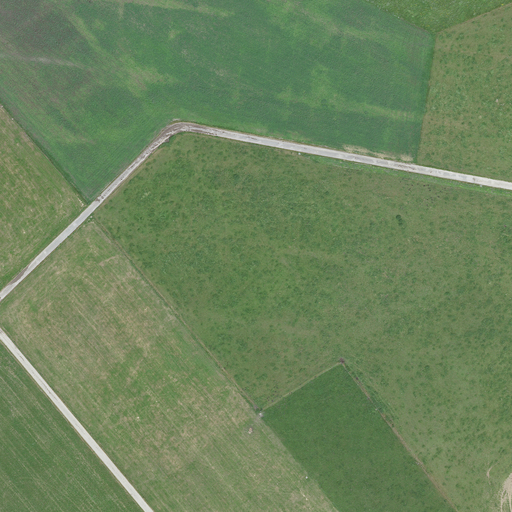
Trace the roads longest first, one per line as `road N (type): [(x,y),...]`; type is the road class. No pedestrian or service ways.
road 1 (track): [(0,298),(174,128),(511,190)]
road 2 (track): [(0,333),(149,511)]
